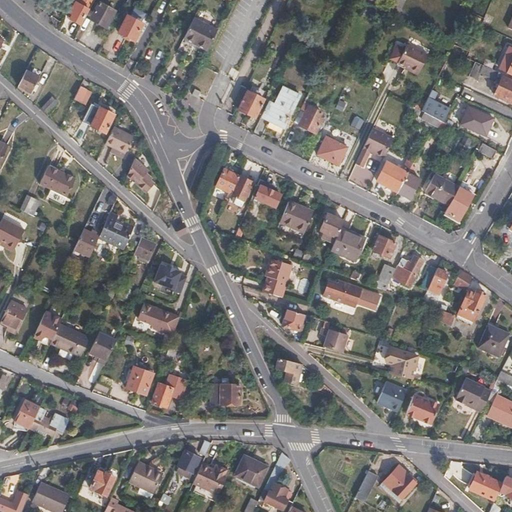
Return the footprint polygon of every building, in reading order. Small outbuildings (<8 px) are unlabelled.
[(92,0),(75,0),(67,17),(79,25),(92,0)] [(113,9),(97,1),(87,19),(103,27),(113,9)] [(131,9),(127,15),(138,21),(142,15),(131,9)] [(138,21),(127,15),(118,32),(134,40),(142,24),(138,21)] [(207,51),(217,31),(193,19),(183,39),(207,51)] [(401,66),(411,46),(406,44),(403,48),(396,44),(389,58),(396,62),(396,63),(401,66)] [(427,55),(411,46),(401,66),(417,75),(427,55)] [(500,67),(511,72),(511,48),(509,47),(500,67)] [(495,78),(498,71),(476,61),(470,75),(477,78),(480,71),(495,78)] [(38,77),(25,71),(17,86),(31,93),(38,77)] [(511,80),(503,76),(494,95),(511,102),(511,80)] [(91,92),(80,86),(74,98),(85,104),(91,92)] [(268,102),(261,116),(284,127),(300,96),(282,87),(274,105),(268,102)] [(310,88),(294,121),(299,123),(298,125),(315,133),(322,120),(318,117),(320,112),(309,105),(310,102),(315,90),(310,88)] [(443,122),(450,108),(433,100),(437,92),(432,90),(422,111),(441,120),(443,122)] [(264,99),(248,91),(239,109),(255,117),(264,99)] [(51,99),(40,110),(45,115),(56,104),(51,99)] [(339,101),(335,110),(342,112),(346,104),(339,101)] [(438,127),(441,120),(422,111),(410,105),(407,110),(422,117),(421,119),(438,127)] [(493,119),(468,107),(461,123),(486,135),(493,119)] [(105,133),(114,116),(100,108),(90,126),(105,133)] [(134,135),(114,125),(106,143),(112,146),(125,153),(134,135)] [(370,148),(385,156),(394,137),(372,126),(355,161),(362,164),(370,148)] [(317,154),(338,164),(347,147),(325,136),(317,154)] [(494,156),(498,149),(483,142),(479,148),(494,156)] [(125,153),(112,146),(109,151),(123,158),(125,153)] [(150,171),(136,157),(127,175),(146,193),(154,184),(151,180),(153,178),(148,173),(150,171)] [(57,187),(66,168),(51,160),(42,180),(51,184),(57,187)] [(376,180),(398,191),(399,189),(409,170),(406,168),(404,171),(386,162),(376,180)] [(76,174),(66,168),(57,187),(67,192),(76,174)] [(231,195),(240,176),(224,169),(216,188),(231,195)] [(399,189),(398,191),(410,198),(419,179),(411,174),(413,172),(409,170),(399,189)] [(449,204),(454,195),(459,187),(435,175),(426,191),(449,204)] [(253,182),(240,176),(231,195),(236,198),(234,203),(241,206),(253,182)] [(272,184),(260,179),(258,184),(260,185),(255,198),(275,207),(280,194),(270,189),(272,184)] [(63,200),(67,192),(57,187),(51,184),(47,192),(63,200)] [(37,200),(26,195),(19,209),(30,215),(32,211),(36,212),(39,207),(35,204),(37,200)] [(449,204),(446,211),(460,219),(468,203),(454,195),(449,204)] [(313,211),(289,201),(280,221),(304,232),(313,211)] [(334,243),(341,228),(344,220),(327,212),(320,229),(324,231),(321,238),(334,243)] [(110,214),(99,237),(99,239),(124,251),(135,228),(125,223),(123,226),(116,223),(118,218),(110,214)] [(245,215),(236,236),(241,238),(251,219),(245,215)] [(13,252),(23,231),(2,220),(0,223),(0,243),(6,246),(6,249),(13,252)] [(178,236),(186,231),(182,223),(174,228),(178,236)] [(334,243),(332,248),(355,258),(363,242),(370,245),(376,231),(364,225),(360,234),(365,236),(364,238),(341,228),(334,243)] [(99,237),(82,230),(73,250),(90,258),(99,239),(99,237)] [(373,249),(371,249),(365,263),(372,266),(379,253),(389,257),(395,243),(379,236),(373,249)] [(154,244),(140,238),(133,253),(147,259),(154,244)] [(275,257),(277,251),(265,246),(263,253),(275,257)] [(423,262),(414,256),(410,263),(402,258),(397,267),(402,270),(399,275),(402,277),(400,281),(409,286),(423,262)] [(266,275),(262,290),(281,296),(291,264),(269,257),(264,274),(266,275)] [(386,289),(396,265),(384,260),(372,284),(386,289)] [(173,291),(181,293),(187,277),(180,274),(181,272),(175,270),(176,269),(167,265),(167,266),(161,264),(155,282),(174,289),(173,291)] [(428,289),(436,269),(430,266),(420,287),(427,290),(428,289)] [(446,273),(436,269),(428,289),(437,293),(446,273)] [(466,290),(472,277),(460,270),(454,285),(466,290)] [(356,302),(361,288),(340,280),(339,284),(329,280),(324,295),(355,306),(356,302)] [(381,296),(361,288),(356,302),(376,309),(381,296)] [(485,294),(476,290),(475,293),(469,291),(459,314),(474,320),(485,294)] [(0,320),(0,324),(15,332),(25,309),(9,302),(0,320)] [(153,328),(173,335),(180,317),(161,310),(161,311),(154,308),(154,307),(144,304),(138,320),(151,324),(153,328)] [(304,314),(288,309),(283,325),(299,330),(304,314)] [(455,314),(442,309),(438,319),(451,324),(455,314)] [(44,312),(32,337),(40,341),(42,339),(45,338),(51,341),(58,325),(61,320),(44,312)] [(498,356),(508,334),(487,324),(477,346),(498,356)] [(51,341),(49,344),(59,349),(56,356),(68,361),(71,354),(78,358),(87,338),(58,325),(51,341)] [(321,327),(319,335),(321,335),(320,341),(325,342),(324,347),(342,351),(347,333),(321,327)] [(97,334),(87,355),(98,359),(97,363),(104,366),(114,343),(97,334)] [(169,347),(164,361),(171,364),(176,350),(169,347)] [(388,373),(411,379),(417,354),(389,347),(385,350),(384,358),(385,362),(391,363),(388,373)] [(301,362),(279,357),(276,366),(287,370),(284,379),(296,382),(302,363),(301,362)] [(145,394),(152,374),(133,367),(125,388),(145,394)] [(496,378),(511,385),(511,379),(499,373),(496,378)] [(181,398),(182,394),(186,381),(169,375),(165,386),(158,383),(151,402),(166,407),(170,395),(181,398)] [(454,400),(481,412),(491,390),(483,386),(483,385),(464,376),(454,396),(456,397),(454,400)] [(331,390),(318,378),(316,388),(331,392),(331,390)] [(376,400),(397,409),(406,389),(385,379),(376,400)] [(97,380),(93,388),(107,393),(110,385),(97,380)] [(212,405),(220,405),(240,405),(240,385),(213,385),(212,405)] [(181,398),(179,402),(192,406),(194,398),(182,394),(181,398)] [(439,405),(414,394),(406,411),(432,423),(439,405)] [(511,425),(511,402),(496,395),(487,414),(511,426),(511,425)] [(12,421),(27,429),(38,408),(23,400),(12,421)] [(38,408),(27,429),(41,437),(44,433),(50,437),(52,433),(59,436),(67,421),(53,414),(52,417),(49,416),(47,419),(42,416),(44,411),(38,408)] [(211,442),(204,438),(199,451),(206,453),(211,442)] [(284,447),(282,451),(264,487),(269,491),(264,500),(282,509),(290,491),(275,483),(289,457),(284,447)] [(200,456),(185,450),(176,470),(177,471),(175,477),(187,483),(189,477),(190,477),(200,456)] [(245,453),(235,473),(258,485),(267,465),(245,453)] [(148,460),(140,456),(130,475),(155,488),(164,470),(148,461),(148,460)] [(215,468),(202,462),(193,482),(218,493),(230,469),(217,462),(215,468)] [(417,483),(398,465),(383,481),(402,499),(417,483)] [(114,476),(106,472),(105,473),(99,470),(90,487),(106,494),(114,476)] [(365,502),(378,476),(369,471),(355,497),(365,502)] [(470,488),(494,500),(502,482),(478,471),(470,488)] [(511,478),(506,476),(499,490),(511,496),(511,478)] [(399,503),(402,499),(383,481),(380,484),(399,503)] [(63,511),(71,496),(43,484),(34,504),(51,511),(63,511)] [(171,495),(163,491),(160,498),(168,502),(171,495)] [(16,492),(10,506),(7,511),(21,511),(27,497),(16,492)] [(118,502),(110,499),(104,511),(131,511),(117,504),(118,502)] [(7,511),(10,506),(0,501),(0,511),(7,511)]
